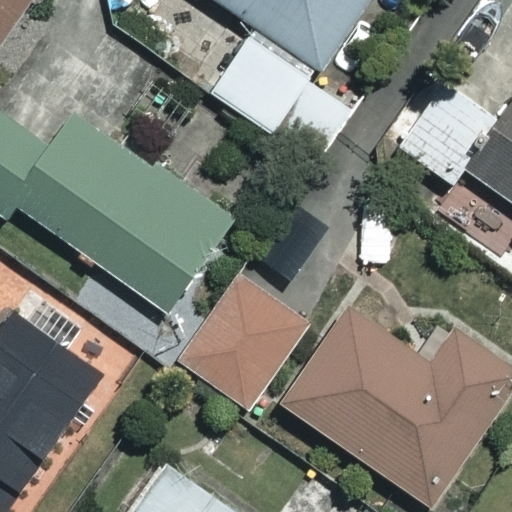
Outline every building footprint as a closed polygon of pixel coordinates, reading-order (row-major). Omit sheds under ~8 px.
[(0,0),(0,42),(30,0),(0,0)] [(215,0),(253,26),(210,90),(318,162),(357,104),(314,75),(364,0),(215,0)] [(511,94),(495,118),(442,79),(396,143),(450,183),(463,167),(511,202),(511,94)] [(51,144),(0,107),(0,214),(5,218),(15,204),(163,310),(230,217),(77,108),(51,144)] [(304,321),(236,272),(177,355),(245,404),(304,321)] [(426,361),(344,303),(277,397),(423,502),(511,378),(511,370),(451,327),(426,361)] [(0,502),(96,367),(8,305),(0,316),(0,502)] [(239,511),(157,459),(122,511),(239,511)]
